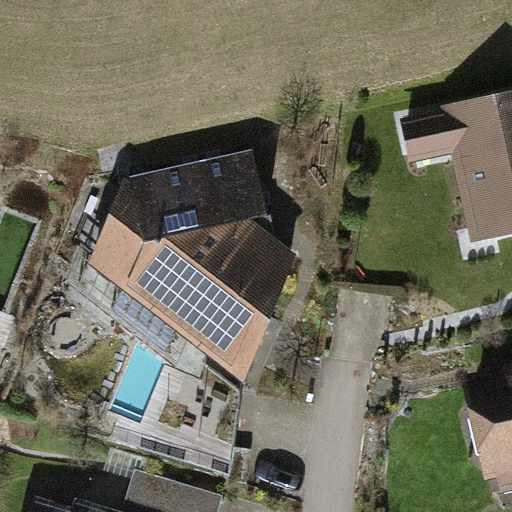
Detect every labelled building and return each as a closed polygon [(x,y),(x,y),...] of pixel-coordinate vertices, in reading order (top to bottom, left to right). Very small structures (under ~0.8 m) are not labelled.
[(511,234),(511,86),(398,111),(410,169),(453,160),(471,243),(511,234)] [(84,256),(239,376),(294,251),(248,214),(261,213),(252,145),(123,175),(84,256)] [(0,298),(0,360),(22,308),(0,298)] [(511,357),(455,369),(480,492),(511,485),(511,357)] [(140,511),(30,478),(20,511),(140,511)]
